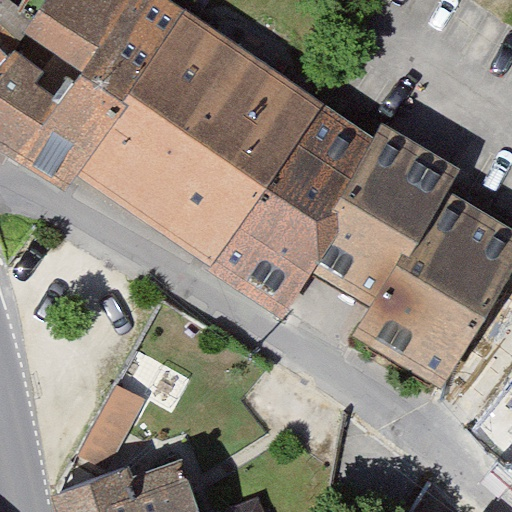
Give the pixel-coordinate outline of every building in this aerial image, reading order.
[(0,53),(0,134),(25,149),(123,0),(37,0),(8,43),(0,53)] [(183,1),(181,0),(123,0),(25,149),(69,179),(77,162),(183,1)] [(320,93),(183,1),(77,162),(213,254),(320,93)] [(0,53),(8,43),(0,36),(0,53)] [(320,93),(213,254),(281,306),(311,262),(383,134),(320,93)] [(383,134),(311,262),(369,295),(399,244),(408,248),(450,178),(460,160),(392,118),(383,134)] [(399,244),(369,295),(353,323),(442,376),(511,261),(511,215),(450,178),(408,248),(399,244)] [(511,371),(463,447),(511,478),(511,371)] [(143,395),(117,382),(82,449),(108,463),(143,395)] [(108,463),(56,483),(64,511),(147,511),(135,478),(125,455),(108,463)] [(206,511),(186,461),(135,478),(147,511),(206,511)]
